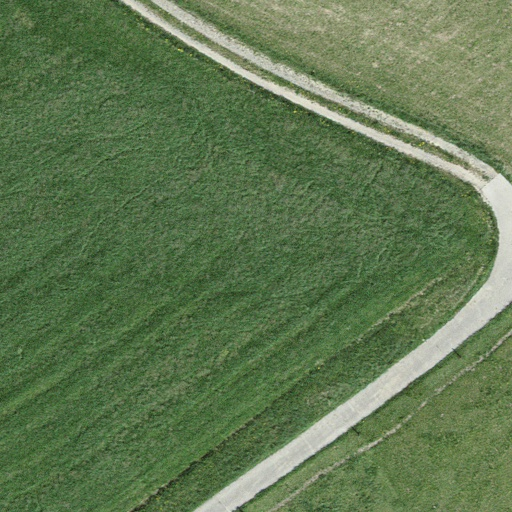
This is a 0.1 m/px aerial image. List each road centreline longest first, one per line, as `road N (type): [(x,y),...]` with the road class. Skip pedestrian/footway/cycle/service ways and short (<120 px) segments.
road 1 (track): [(511,217),(502,193),(444,152),(256,68),(148,0)]
road 2 (track): [(214,511),(462,327),(511,271)]
